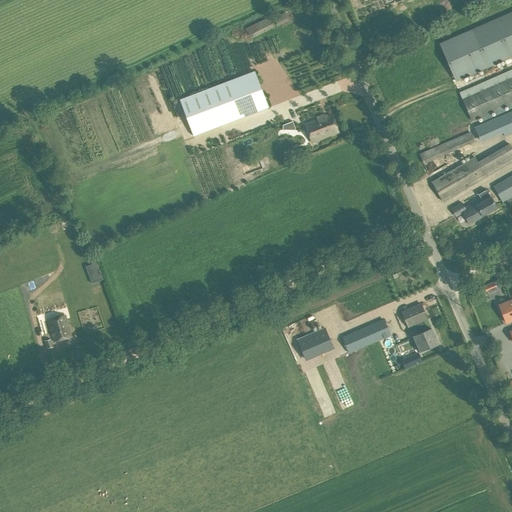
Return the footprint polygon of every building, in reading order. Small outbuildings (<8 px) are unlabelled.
[(284,12),(273,18),(277,26),(288,20),(284,12)] [(511,12),(439,44),(455,82),(511,57),(511,12)] [(268,17),(247,28),(251,37),(273,27),(268,17)] [(269,108),(264,94),(255,71),(179,99),(189,124),(191,131),(193,137),(206,132),(269,108)] [(511,77),(462,100),(471,122),(511,103),(511,77)] [(511,111),(496,119),(504,136),(511,132),(511,111)] [(317,119),(305,124),(312,143),(339,132),(332,114),(325,116),(324,114),(316,117),(317,119)] [(276,130),(283,148),(295,143),(288,125),(276,130)] [(470,132),(419,154),(423,164),(474,142),(470,132)] [(259,139),(264,152),(275,147),(270,135),(259,139)] [(475,158),(432,183),(443,202),(511,162),(511,148),(510,144),(496,152),(501,162),(491,168),(492,170),(484,174),(475,158)] [(238,163),(241,170),(250,167),(247,159),(238,163)] [(511,175),(493,186),(502,202),(511,196),(511,175)] [(476,202),(466,207),(468,210),(474,221),(497,207),(491,196),(490,197),(486,191),(480,194),(483,200),(477,204),(476,202)] [(463,202),(451,209),(455,217),(468,210),(466,207),(463,202)] [(511,320),(511,299),(498,306),(506,323),(511,320)] [(421,304),(402,312),(409,327),(415,325),(419,334),(413,337),(420,352),(438,344),(432,329),(426,331),(422,322),(428,320),(421,304)] [(67,316),(47,320),(50,334),(51,334),(54,343),(71,339),(69,330),(70,329),(67,316)] [(384,319),(341,337),(348,353),(391,335),(384,319)] [(323,329),(298,339),(305,357),(330,348),(323,329)] [(51,340),(44,341),(46,349),(52,348),(51,340)] [(401,361),(405,370),(422,362),(419,354),(413,356),(401,361)] [(309,357),(299,359),(301,365),(311,362),(309,357)]
